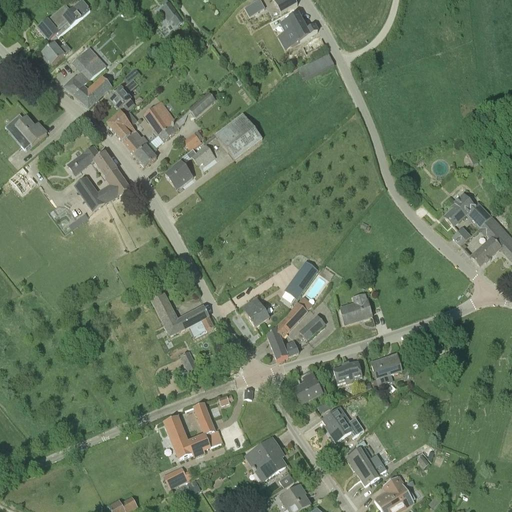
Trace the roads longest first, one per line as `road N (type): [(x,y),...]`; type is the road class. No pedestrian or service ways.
road 1 (unclassified): [(258,377),(109,142),(0,49)]
road 2 (unclassified): [(490,291),(397,198),(340,62)]
road 3 (unclassified): [(0,480),(258,377)]
road 4 (unclassified): [(258,377),(435,322),(490,291)]
road 5 (unclassified): [(348,511),(258,377)]
